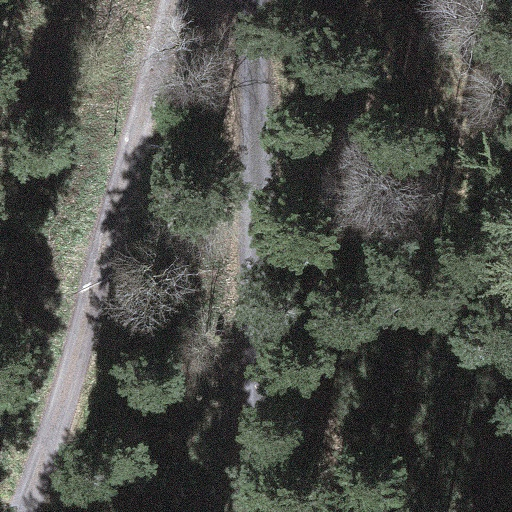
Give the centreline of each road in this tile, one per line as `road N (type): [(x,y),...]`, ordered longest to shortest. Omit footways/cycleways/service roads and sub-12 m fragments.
road 1 (track): [(11,511),(98,267),(179,0)]
road 2 (track): [(253,0),(270,511)]
